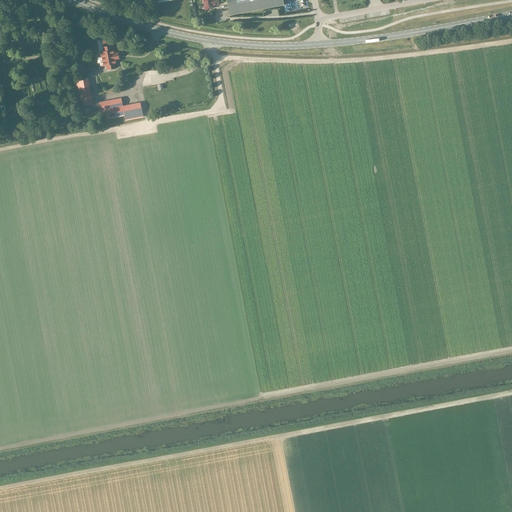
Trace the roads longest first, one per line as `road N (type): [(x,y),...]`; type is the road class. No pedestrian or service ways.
road 1 (secondary): [(311,44),(179,35),(74,0)]
road 2 (secondary): [(318,44),(511,14)]
road 3 (track): [(98,131),(222,109),(214,56)]
